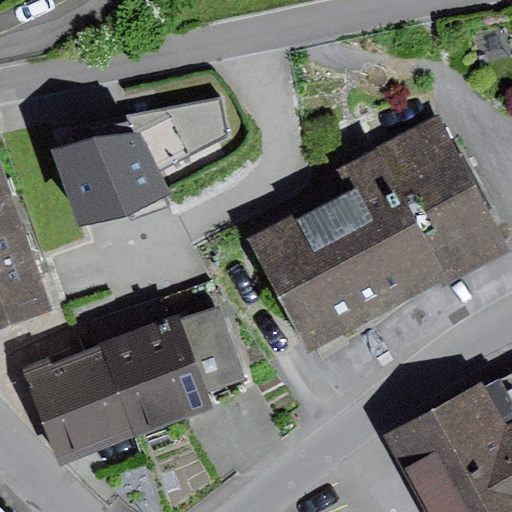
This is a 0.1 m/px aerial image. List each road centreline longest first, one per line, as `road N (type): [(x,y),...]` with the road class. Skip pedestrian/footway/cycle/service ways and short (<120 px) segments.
road 1 (residential): [(0,88),(449,0)]
road 2 (residential): [(511,319),(348,426),(245,511)]
